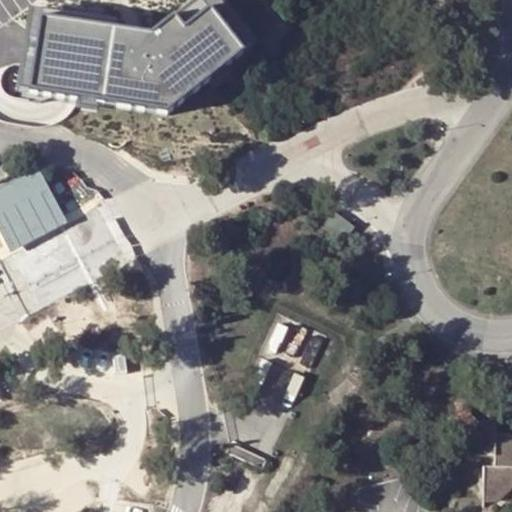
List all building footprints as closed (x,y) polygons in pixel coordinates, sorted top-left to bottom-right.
[(158,31),(169,8),(161,5),(152,24),(132,34),(125,34),(117,25),(42,13),(37,46),(42,46),(39,64),(34,63),(29,94),(104,106),(106,109),(110,107),(164,115),(247,45),(226,23),(222,26),(209,13),(213,10),(202,0),(190,0),(153,37),(148,36),(158,31)] [(12,161),(0,168),(0,183),(18,173),(12,161)] [(39,173),(31,177),(54,219),(8,242),(0,224),(0,238),(25,287),(46,276),(83,257),(39,173)] [(31,177),(0,192),(0,224),(8,242),(54,219),(31,177)] [(492,437),(492,424),(473,425),(459,439),(459,460),(489,460),(489,469),(477,469),(478,501),(494,501),(510,485),(510,470),(511,470),(511,442),(507,437),(492,437)]
